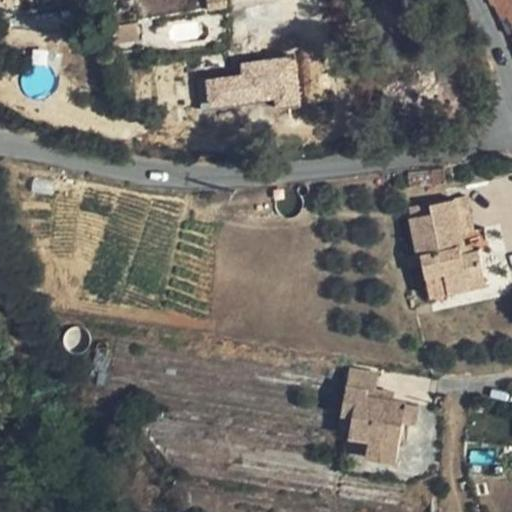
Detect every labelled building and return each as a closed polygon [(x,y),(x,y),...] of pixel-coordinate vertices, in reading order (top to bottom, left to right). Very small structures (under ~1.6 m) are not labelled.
[(511,0),(489,0),(490,3),(494,3),(500,18),(510,16),(511,20),(511,0)] [(443,167),(408,171),(410,186),(445,181),(443,167)] [(479,247),(474,248),(468,249),(466,243),(464,233),(474,231),(466,196),(431,203),(432,211),(411,215),(419,253),(423,254),(431,293),(487,282),(479,247)] [(403,421),(406,402),(393,399),(394,391),(375,388),(377,374),(349,369),(344,403),(354,405),(352,415),(350,434),(368,437),(366,457),(397,462),(403,421)] [(420,404),(406,402),(403,421),(417,424),(420,404)] [(342,415),(352,415),(354,405),(344,403),(342,415)]
